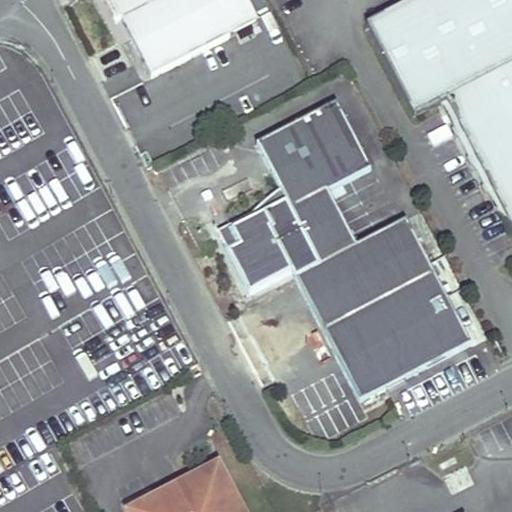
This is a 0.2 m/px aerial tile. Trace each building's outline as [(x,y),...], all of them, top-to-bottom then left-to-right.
[(102,0),(116,26),(123,23),(152,80),(258,26),(245,0),(102,0)] [(511,0),(422,0),(368,29),(417,121),(442,108),(448,105),(495,194),(511,225),(511,0)] [(448,105),(442,108),(489,197),(495,194),(448,105)] [(363,406),(473,348),(408,224),(359,250),(330,196),(372,174),(338,108),(258,150),(282,195),(267,206),(252,220),(232,231),(234,235),(222,242),(252,300),(295,277),(363,406)] [(238,511),(217,469),(185,486),(189,494),(163,508),(159,500),(135,511),(238,511)] [(185,486),(159,500),(163,508),(189,494),(185,486)]
